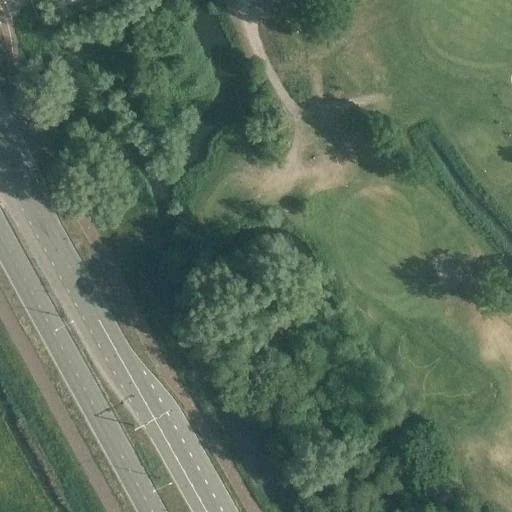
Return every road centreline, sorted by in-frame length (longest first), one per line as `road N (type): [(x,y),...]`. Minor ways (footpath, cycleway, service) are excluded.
road 1 (primary): [(0,235),(151,511)]
road 2 (primary): [(157,429),(9,158)]
